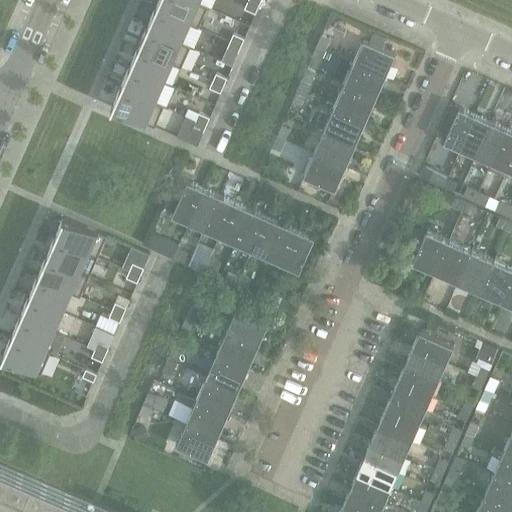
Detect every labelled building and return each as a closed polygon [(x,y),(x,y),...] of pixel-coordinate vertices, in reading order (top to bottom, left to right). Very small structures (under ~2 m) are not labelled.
[(208,6),(199,2),(193,0),(158,0),(156,7),(190,22),(199,26),(208,6)] [(256,13),(259,6),(248,1),(244,8),(256,13)] [(181,42),(190,22),(156,7),(147,27),(181,42)] [(190,46),(181,42),(147,27),(138,47),(173,62),(181,66),(190,46)] [(241,45),(245,38),(234,33),(230,40),(241,45)] [(386,75),(396,53),(383,47),(387,38),(373,33),(370,41),(364,39),(354,61),(386,75)] [(322,35),(318,46),(326,49),(331,38),(322,35)] [(238,52),(241,45),(230,40),(227,48),(238,52)] [(326,49),(318,46),(313,57),(321,60),(326,49)] [(164,82),(173,62),(138,47),(129,67),(164,82)] [(386,75),(354,61),(344,84),(376,98),(386,75)] [(155,102),(164,82),(129,67),(120,87),(155,102)] [(224,85),(227,77),(216,73),(213,80),(224,85)] [(221,92),(224,85),(213,80),(210,87),(221,92)] [(303,80),(298,91),(306,95),(311,84),(303,80)] [(376,98),(344,84),(334,107),(366,121),(376,98)] [(164,106),(155,102),(120,87),(112,107),(155,126),(164,106)] [(301,106),(306,95),(298,91),(293,102),(301,106)] [(366,121),(334,107),(324,129),(356,143),(366,121)] [(444,141),(460,148),(475,114),(459,107),(444,141)] [(207,124),(210,117),(199,112),(196,119),(207,124)] [(491,121),(475,114),(460,148),(476,155),(491,121)] [(204,131),(207,124),(196,119),(192,127),(204,132),(204,131)] [(508,128),(491,121),(476,155),(493,162),(508,128)] [(283,125),(278,136),(286,140),(291,129),(283,125)] [(511,158),(511,129),(508,128),(493,162),(507,169),(511,158)] [(356,143),(324,129),(314,152),(346,166),(356,143)] [(286,140),(278,136),(273,147),(282,150),(286,140)] [(346,166),(314,152),(304,175),(336,188),(346,166)] [(432,181),(443,186),(447,177),(436,173),(432,181)] [(458,182),(447,177),(443,186),(454,190),(458,182)] [(173,214),(188,221),(203,187),(188,180),(173,214)] [(220,194),(203,187),(188,221),(205,228),(220,194)] [(464,195),(476,200),(480,192),(467,187),(464,195)] [(489,196),(480,192),(476,200),(486,204),(489,196)] [(235,201),(220,194),(205,228),(220,235),(235,201)] [(452,205),(462,210),(466,202),(455,197),(452,205)] [(251,208),(235,201),(220,235),(235,242),(251,208)] [(496,209),(506,213),(510,205),(500,201),(496,209)] [(477,207),(466,202),(462,210),(474,215),(477,207)] [(267,215),(251,208),(235,242),(252,249),(267,215)] [(282,222),(267,215),(252,249),(267,256),(282,222)] [(107,235),(64,216),(55,236),(90,251),(98,255),(107,235)] [(497,225),(507,230),(511,222),(500,217),(497,225)] [(298,229),(282,222),(267,256),(283,263),(298,229)] [(314,236),(298,229),(283,263),(300,270),(314,236)] [(413,261),(435,271),(449,239),(427,229),(413,261)] [(81,271),(90,251),(55,236),(46,256),(81,271)] [(472,249),(449,239),(435,271),(458,281),(472,249)] [(165,248),(175,252),(178,244),(168,240),(165,248)] [(190,249),(178,244),(175,252),(186,257),(190,249)] [(494,259),(472,249),(458,281),(480,291),(494,259)] [(196,261),(206,266),(210,258),(199,253),(196,261)] [(90,275),(81,271),(46,256),(37,276),(72,291),(81,295),(90,275)] [(221,263),(210,258),(206,266),(217,271),(221,263)] [(511,278),(511,267),(494,259),(480,291),(502,301),(511,278)] [(141,275),(144,267),(133,262),(130,270),(141,275)] [(138,282),(141,275),(130,270),(126,277),(138,282)] [(224,281),(235,286),(239,278),(228,273),(224,281)] [(63,311),(72,291),(37,276),(29,296),(63,311)] [(250,283),(239,278),(235,286),(246,291),(250,283)] [(511,278),(502,301),(511,304),(511,278)] [(256,295),(266,300),(270,292),(260,287),(256,295)] [(282,297),(270,292),(266,300),(278,305),(282,297)] [(54,331),(63,311),(29,296),(20,316),(54,331)] [(123,314),(127,307),(116,302),(112,309),(123,314)] [(192,303),(187,314),(195,318),(200,307),(192,303)] [(237,308),(226,331),(258,345),(268,322),(237,308)] [(120,321),(123,314),(112,309),(109,317),(120,321)] [(195,318),(187,314),(182,325),(191,329),(195,318)] [(46,351),(54,331),(20,316),(11,336),(46,351)] [(420,330),(413,347),(447,362),(454,345),(420,330)] [(258,345),(226,331),(217,353),(248,367),(258,345)] [(50,353),(46,351),(11,336),(2,356),(17,363),(41,373),(50,353)] [(106,354),(109,346),(98,341),(95,349),(106,354)] [(484,341),(477,357),(492,363),(499,348),(484,341)] [(413,347),(406,361),(440,376),(447,362),(413,347)] [(103,361),(106,354),(95,349),(92,356),(103,361)] [(172,349),(167,360),(175,363),(180,352),(172,349)] [(248,367),(217,353),(206,377),(238,391),(248,367)] [(175,363),(167,360),(162,371),(171,374),(175,363)] [(406,361),(399,378),(433,393),(440,376),(406,361)] [(481,364),(476,375),(484,378),(489,367),(481,364)] [(94,381),(97,373),(86,368),(83,376),(94,381)] [(484,378),(476,375),(472,385),(480,389),(484,378)] [(238,391),(206,377),(196,400),(228,413),(238,391)] [(491,377),(486,388),(494,392),(499,380),(491,377)] [(399,378),(392,393),(426,408),(433,393),(399,378)] [(150,392),(145,403),(153,407),(158,395),(150,392)] [(392,393),(385,409),(419,424),(426,408),(392,393)] [(467,395),(463,406),(471,409),(476,398),(467,395)] [(228,413),(196,400),(187,422),(218,436),(228,413)] [(153,407),(145,403),(140,414),(148,417),(153,407)] [(471,409),(463,406),(458,417),(466,420),(471,409)] [(385,409),(378,424),(412,439),(419,424),(385,409)] [(474,436),(479,425),(471,421),(466,432),(474,436)] [(218,436),(187,422),(177,444),(209,458),(218,436)] [(378,424),(371,441),(405,456),(412,439),(378,424)] [(453,426),(449,437),(457,441),(462,430),(453,426)] [(466,432),(461,443),(469,447),(474,436),(466,432)] [(457,441),(449,437),(444,448),(452,452),(457,441)] [(371,441),(364,456),(398,471),(405,456),(371,441)] [(511,452),(504,449),(495,471),(511,478),(511,452)] [(364,456),(357,473),(391,488),(398,471),(364,456)] [(440,458),(435,469),(443,472),(448,461),(440,458)] [(451,466),(447,476),(455,480),(460,469),(451,466)] [(99,511),(0,468),(0,511),(99,511)] [(443,472),(435,469),(430,479),(438,483),(443,472)] [(511,478),(495,471),(485,493),(511,504),(511,478)] [(357,473),(350,488),(384,503),(391,488),(357,473)] [(455,480),(447,476),(442,487),(450,491),(455,480)] [(350,488),(344,503),(364,511),(380,511),(384,503),(350,488)] [(425,490),(421,501),(429,504),(433,493),(425,490)] [(511,511),(511,504),(485,493),(476,511),(511,511)] [(425,511),(429,504),(421,501),(416,511),(417,511),(425,511)] [(364,511),(344,503),(339,511),(364,511)]
